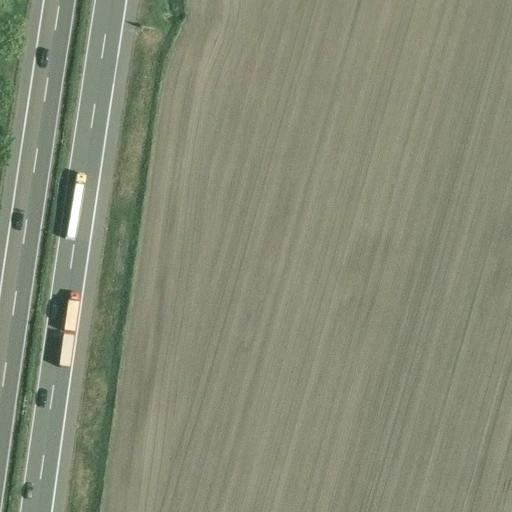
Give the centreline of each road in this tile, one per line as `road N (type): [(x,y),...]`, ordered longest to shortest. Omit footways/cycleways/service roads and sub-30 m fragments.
road 1 (motorway): [(45,511),(119,0)]
road 2 (motorway): [(47,0),(0,320)]
